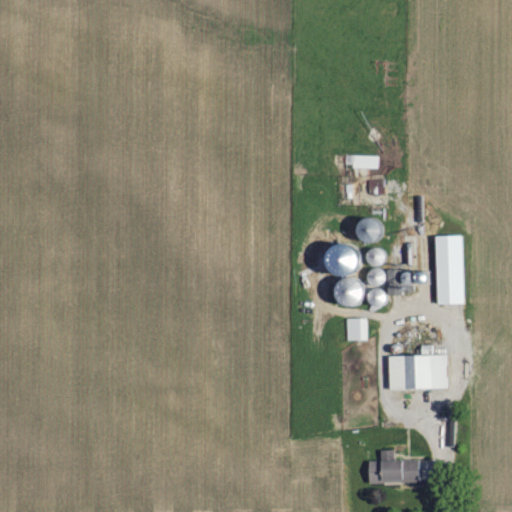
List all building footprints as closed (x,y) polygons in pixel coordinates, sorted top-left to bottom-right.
[(378,169),(379,157),(346,156),(346,168),(378,169)] [(437,306),(464,305),(463,237),(436,237),(437,306)] [(367,319),(347,320),(347,341),(367,341),(367,319)] [(447,356),(389,358),(390,392),(447,390),(447,356)] [(418,462),(381,463),(382,482),(419,481),(418,462)]
